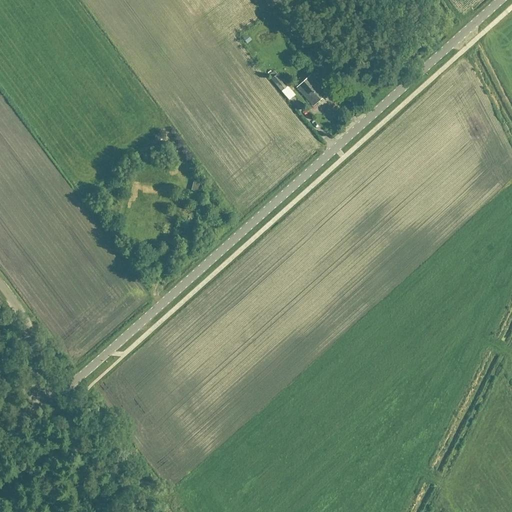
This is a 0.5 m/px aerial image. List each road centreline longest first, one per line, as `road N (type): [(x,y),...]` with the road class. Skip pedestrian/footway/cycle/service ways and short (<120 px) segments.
road 1 (unclassified): [(33,397),(60,390),(108,354),(503,0)]
road 2 (track): [(83,395),(171,511)]
road 3 (unclassified): [(33,397),(29,332),(0,284)]
